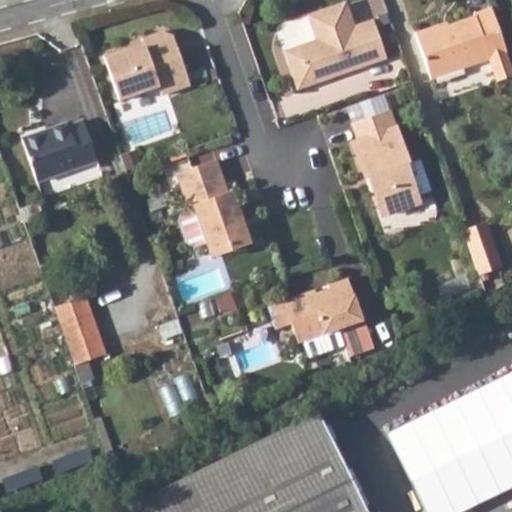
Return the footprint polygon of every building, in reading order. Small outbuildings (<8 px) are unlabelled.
[(280,49),(293,88),(328,76),(326,71),(356,59),(358,65),(382,56),(369,18),(351,24),(343,2),(323,9),(322,6),(303,14),(312,38),(280,49)] [(511,72),(511,70),(488,3),(470,10),(471,14),(436,26),(435,23),(412,31),(429,77),(487,56),(494,79),(511,72)] [(157,96),(185,85),(168,37),(157,31),(136,39),(139,48),(125,53),(118,50),(98,57),(114,101),(153,87),(157,96)] [(137,43),(118,50),(125,53),(139,48),(137,43)] [(404,161),(386,108),(348,121),(354,138),(350,140),(363,176),(366,175),(378,209),(385,212),(411,203),(414,197),(402,162),(404,161)] [(63,124),(18,139),(32,182),(91,161),(79,122),(64,126),(63,124)] [(213,161),(173,175),(185,209),(190,208),(206,253),(246,239),(240,221),(232,218),(236,210),(230,192),(225,194),(213,161)] [(484,222),(462,231),(477,275),(500,266),(484,222)] [(289,323),(296,343),(361,319),(346,277),(326,284),(327,288),(314,293),(313,289),(281,300),(289,323)] [(51,308),(72,365),(100,355),(79,297),(51,308)] [(265,306),(273,329),(289,323),(281,300),(265,306)] [(511,372),(386,435),(424,511),(471,511),(511,492),(511,372)] [(363,511),(314,413),(114,511),(363,511)]
